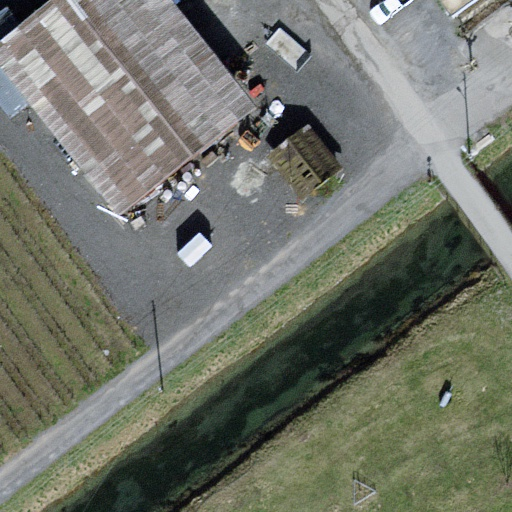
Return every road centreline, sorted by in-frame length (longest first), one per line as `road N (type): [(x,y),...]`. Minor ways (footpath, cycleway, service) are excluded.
road 1 (track): [(430,137),(0,478)]
road 2 (unclassified): [(430,137),(331,0)]
road 3 (unclassified): [(511,251),(430,137)]
